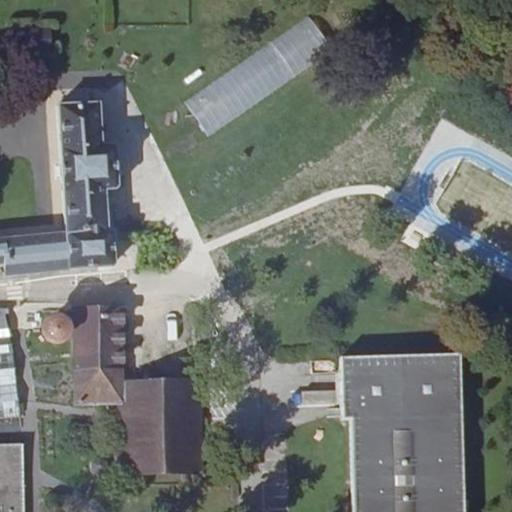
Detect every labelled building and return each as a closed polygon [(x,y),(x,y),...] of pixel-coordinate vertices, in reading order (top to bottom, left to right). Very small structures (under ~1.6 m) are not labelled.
[(206,135),(334,53),(311,18),(184,99),(206,135)] [(52,238),(0,242),(0,269),(3,269),(4,280),(112,270),(110,235),(106,234),(104,191),(115,190),(113,147),(101,147),(98,106),(93,107),(63,108),(57,109),(64,237),(52,238)] [(0,341),(10,341),(2,313),(0,312),(0,341)] [(121,312),(72,312),(75,406),(118,405),(119,472),(201,470),(199,388),(123,389),(121,312)] [(57,320),(53,320),(49,320),(45,323),(42,326),(41,330),(41,334),(43,338),(47,341),(51,343),(55,343),(59,341),(62,338),(64,335),(65,330),(63,326),(61,323),(57,320)] [(0,424),(20,423),(13,354),(10,341),(0,341),(0,424)] [(463,511),(459,361),(339,365),(341,427),(350,427),(351,511),(463,511)] [(0,450),(0,511),(21,511),(20,450),(0,450)]
